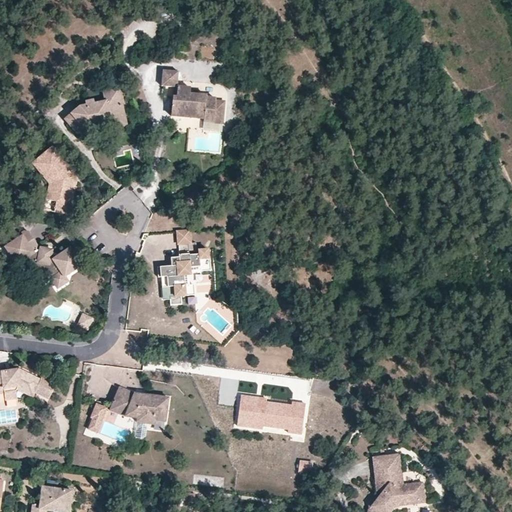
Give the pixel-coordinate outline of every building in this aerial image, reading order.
[(200,122),(222,124),(224,102),(215,101),(215,99),(206,98),(206,95),(190,95),(190,88),(178,87),(179,72),(163,71),(161,86),(170,87),(174,87),(173,97),(169,97),(168,116),(201,118),(200,122)] [(124,114),(118,88),(107,91),(109,98),(104,99),(105,101),(94,104),(93,100),(85,102),(87,109),(83,110),(80,107),(66,119),(77,132),(84,127),(86,125),(88,125),(87,121),(98,118),(99,124),(110,121),(110,118),(124,114)] [(126,123),(124,114),(110,118),(110,121),(99,124),(100,129),(108,127),(126,123)] [(99,124),(98,118),(87,121),(88,125),(86,125),(84,127),(84,128),(98,126),(99,124)] [(78,180),(67,168),(70,165),(53,145),(37,159),(56,182),(52,200),(57,201),(55,211),(71,214),(78,180)] [(52,200),(56,182),(37,159),(32,163),(50,183),(46,199),(52,200)] [(79,175),(70,165),(67,168),(78,180),(79,175)] [(180,242),(189,242),(192,242),(191,229),(178,230),(179,242),(180,242)] [(72,263),(78,259),(71,248),(62,254),(53,253),(49,255),(43,255),(40,250),(38,250),(38,245),(30,232),(24,231),(20,234),(22,237),(9,245),(9,252),(14,260),(21,261),(26,257),(29,255),(32,261),(29,262),(28,269),(32,275),(53,278),(59,273),(63,274),(65,276),(67,275),(77,269),(72,263)] [(189,242),(180,242),(180,252),(179,252),(179,256),(180,264),(172,265),(157,266),(158,276),(162,276),(163,286),(174,285),(175,295),(170,295),(171,298),(171,304),(182,303),(181,295),(189,294),(189,284),(188,273),(190,273),(191,269),(201,268),(201,266),(210,265),(210,255),(208,256),(208,248),(199,248),(200,253),(190,253),(189,242)] [(171,257),(172,265),(180,264),(179,256),(171,257)] [(77,269),(83,265),(78,259),(72,263),(77,269)] [(59,273),(53,278),(59,288),(70,281),(67,275),(65,276),(63,274),(59,273)] [(163,298),(171,298),(170,295),(175,295),(174,285),(163,286),(163,298)] [(96,317),(85,313),(80,324),(87,327),(93,324),(96,317)] [(33,393),(47,400),(55,384),(41,377),(40,380),(18,368),(10,369),(0,371),(0,392),(3,392),(15,391),(16,389),(28,396),(32,395),(33,393)] [(121,406),(126,391),(118,388),(110,412),(126,417),(129,409),(121,406)] [(15,391),(3,392),(4,400),(15,399),(15,391)] [(169,397),(134,394),(126,391),(121,406),(129,409),(126,417),(138,418),(138,422),(147,423),(155,424),(156,420),(166,421),(169,397)] [(266,397),(240,394),(236,425),(262,428),(263,426),(287,428),(287,432),(301,433),(305,402),(292,401),(291,404),(266,401),(266,397)] [(102,424),(107,410),(96,407),(91,420),(93,421),(89,432),(94,434),(98,423),(102,424)] [(146,437),(147,423),(138,422),(136,438),(141,441),(146,437)] [(418,495),(419,504),(425,503),(423,483),(409,484),(409,488),(403,488),(403,485),(399,486),(398,473),(402,473),(400,455),(385,456),(387,475),(379,476),(380,491),(382,493),(377,498),(377,499),(369,507),(367,509),(366,511),(388,511),(395,504),(398,506),(405,506),(404,496),(418,495)] [(387,475),(385,456),(373,457),(377,498),(382,493),(380,491),(379,476),(387,475)] [(299,460),(298,471),(309,472),(311,461),(299,460)] [(61,511),(62,506),(70,507),(72,491),(42,487),(39,506),(33,505),(31,511),(46,511),(47,510),(58,511),(61,511)] [(404,496),(405,506),(419,504),(418,495),(404,496)] [(369,507),(377,499),(373,498),(368,503),(369,507)]
